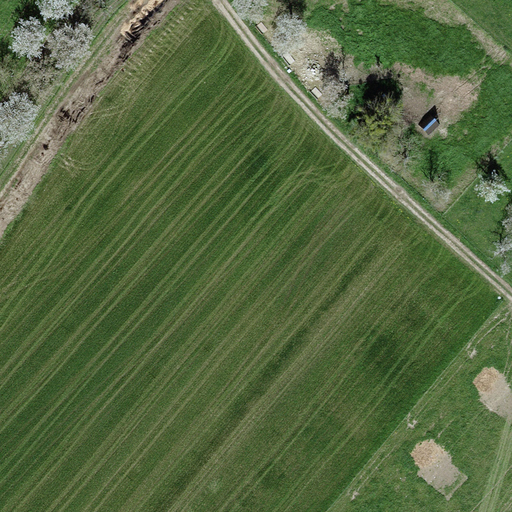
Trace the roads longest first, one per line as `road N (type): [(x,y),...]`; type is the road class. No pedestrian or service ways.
road 1 (track): [(511,297),(316,124),(215,0)]
road 2 (track): [(109,0),(77,20),(0,125)]
